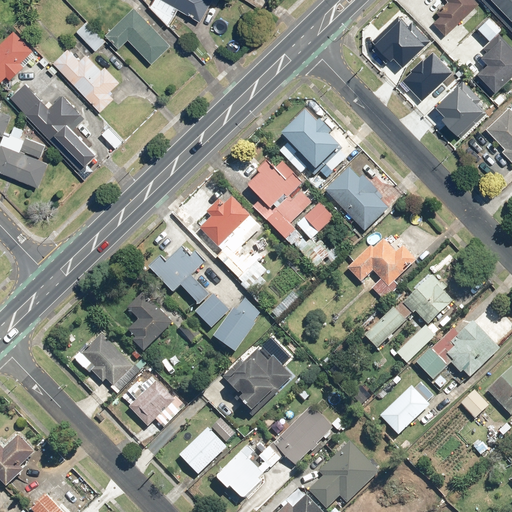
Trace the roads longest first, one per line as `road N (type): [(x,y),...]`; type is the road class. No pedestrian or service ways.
road 1 (primary): [(53,282),(303,41)]
road 2 (residential): [(511,255),(303,41)]
road 3 (residential): [(161,511),(0,345)]
